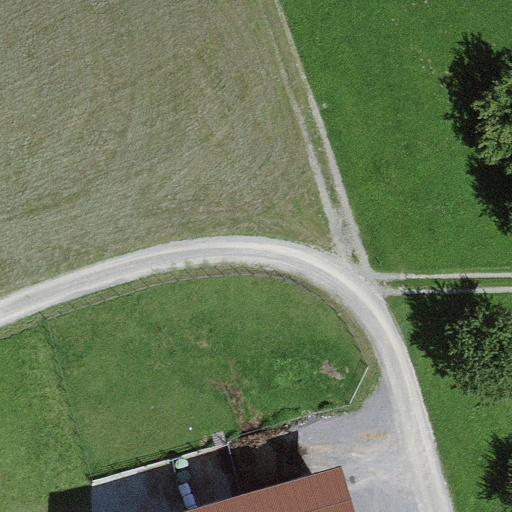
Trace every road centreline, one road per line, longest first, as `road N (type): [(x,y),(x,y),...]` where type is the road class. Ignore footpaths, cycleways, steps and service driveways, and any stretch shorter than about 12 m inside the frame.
road 1 (track): [(0,319),(221,253),(267,252),(310,267),(368,293),(440,511)]
road 2 (track): [(272,0),(368,293),(511,281)]
